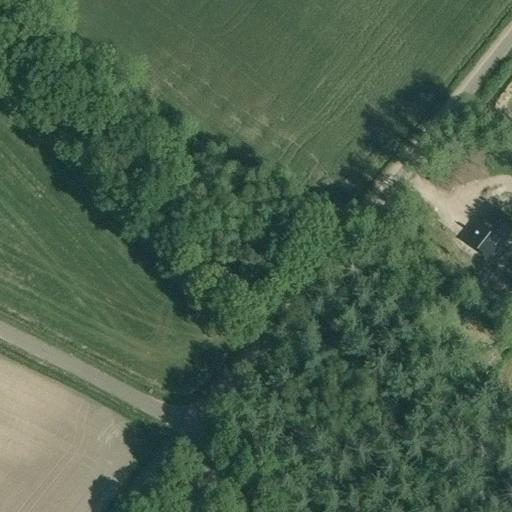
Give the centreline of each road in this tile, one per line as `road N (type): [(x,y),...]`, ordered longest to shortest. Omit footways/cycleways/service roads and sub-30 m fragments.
road 1 (unclassified): [(196,428),(511,36)]
road 2 (unclassified): [(196,428),(0,331)]
